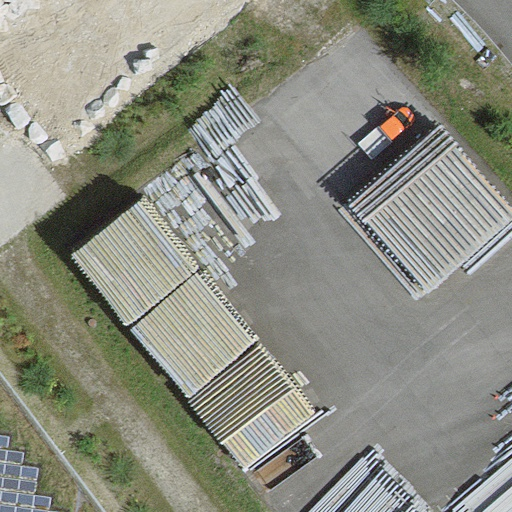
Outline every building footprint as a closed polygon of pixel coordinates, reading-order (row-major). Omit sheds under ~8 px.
[(356,35),(266,118),(334,191),(367,159),(385,178),(441,125),(356,35)] [(0,265),(1,268),(76,214),(22,140),(0,155),(0,265)] [(184,410),(256,356),(146,211),(74,265),(184,410)] [(0,511),(108,511),(83,479),(54,441),(0,369),(0,511)] [(511,511),(511,490),(481,511),(511,511)]
